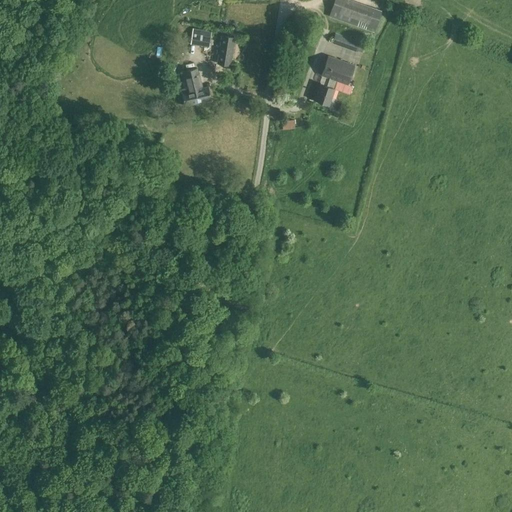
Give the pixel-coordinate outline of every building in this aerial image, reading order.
[(350,0),(334,0),(329,16),(375,32),(382,11),(350,0)] [(193,28),(190,44),(191,44),(209,47),(211,34),(211,31),(193,28)] [(219,53),(217,63),(230,65),(235,38),(222,36),(220,46),(223,47),(222,53),(219,53)] [(355,40),(351,49),(356,51),(357,50),(359,42),(355,40)] [(354,65),(337,59),(328,56),(321,75),(326,77),(323,85),(321,84),(315,100),(329,105),(335,89),(334,88),(336,80),(348,84),(354,65)] [(185,106),(202,102),(211,100),(208,87),(202,88),(197,68),(181,72),(185,90),(181,90),(185,106)] [(283,130),(295,128),(294,120),(282,121),(283,130)]
